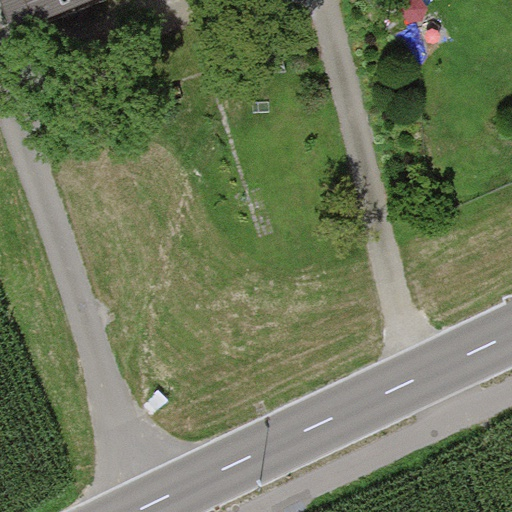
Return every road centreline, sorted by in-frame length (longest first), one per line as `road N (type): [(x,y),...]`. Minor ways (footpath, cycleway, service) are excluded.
road 1 (track): [(153,507),(0,70)]
road 2 (tertiary): [(144,511),(511,336)]
